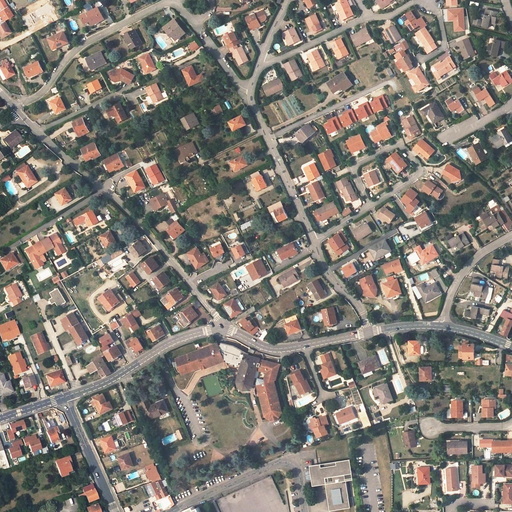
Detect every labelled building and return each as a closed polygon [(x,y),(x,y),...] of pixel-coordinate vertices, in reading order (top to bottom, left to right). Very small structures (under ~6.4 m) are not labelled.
[(348,0),(343,0),(338,3),(341,10),(340,11),(343,19),(355,13),(348,0)] [(0,10),(0,14),(4,21),(13,15),(7,6),(2,10),(0,10)] [(93,24),(103,18),(98,7),(87,12),(87,11),(81,14),(85,22),(90,19),(93,24)] [(448,20),(453,20),(454,31),(465,31),(464,7),(447,8),(448,20)] [(246,17),(251,27),(260,23),(259,22),(265,20),(267,17),(263,10),(246,17)] [(499,13),(488,10),(485,21),(480,20),(479,25),(490,28),(491,22),(496,23),(499,13)] [(412,12),(403,17),(413,31),(421,26),(423,29),(427,26),(422,18),(417,21),(412,12)] [(316,13),(306,18),(309,25),(311,24),(316,33),(324,29),(316,13)] [(176,40),(185,33),(175,19),(164,27),(172,37),(173,36),(176,40)] [(0,22),(0,32),(2,36),(10,32),(4,21),(0,22)] [(394,25),(386,30),(393,43),(402,38),(394,25)] [(285,32),(289,40),(291,39),(293,43),(301,40),(295,27),(285,32)] [(366,28),(351,35),(356,44),(371,37),(366,28)] [(425,28),(417,33),(426,47),(424,49),(427,54),(437,48),(434,43),(435,43),(425,28)] [(134,29),(125,35),(132,48),(141,42),(134,29)] [(224,39),(226,44),(228,47),(229,47),(236,43),(241,41),(239,37),(237,38),(233,31),(224,35),(226,38),(224,39)] [(64,32),(49,39),(54,49),(68,42),(64,32)] [(340,56),(348,52),(341,38),(331,42),(335,49),(336,49),(340,56)] [(469,38),(458,43),(459,47),(461,46),(466,59),(476,55),(469,38)] [(506,42),(496,39),(494,44),(489,43),(486,53),(497,56),(500,46),(505,47),(506,42)] [(238,47),(236,43),(229,47),(231,50),(233,50),(239,63),(248,58),(241,45),(238,47)] [(312,61),(316,69),(324,65),(317,49),(307,54),(311,62),(312,61)] [(101,51),(88,58),(93,69),(106,63),(101,51)] [(403,67),(404,68),(405,67),(407,70),(413,67),(411,64),(412,63),(407,55),(406,56),(403,51),(395,56),(398,61),(399,61),(400,61),(403,67)] [(155,69),(148,54),(139,59),(144,69),(142,70),(144,74),(146,73),(155,69)] [(449,56),(446,58),(447,59),(434,67),(439,76),(452,68),(452,67),(455,65),(449,56)] [(6,59),(0,62),(0,74),(3,80),(13,74),(6,59)] [(290,72),(293,80),(302,75),(294,59),(284,64),(288,73),(290,72)] [(38,61),(24,69),(28,76),(42,69),(38,61)] [(190,66),(181,71),(189,87),(198,82),(190,66)] [(421,89),(429,84),(421,71),(420,72),(418,67),(408,74),(412,80),(414,78),(416,82),(418,84),(414,87),(418,92),(421,89)] [(122,69),(111,72),(112,79),(116,82),(120,81),(119,80),(121,79),(130,84),(135,76),(122,69)] [(497,76),(495,72),(490,75),(495,84),(501,81),(503,86),(511,80),(511,78),(507,70),(497,76)] [(344,90),(352,84),(344,73),(329,83),(335,92),(342,87),(344,90)] [(279,79),(263,87),(267,96),(284,88),(279,79)] [(102,88),(98,80),(89,84),(91,88),(90,89),(92,94),(102,88)] [(163,99),(155,84),(145,89),(149,97),(151,96),(152,98),(151,99),(154,104),(163,99)] [(481,92),(479,87),(471,92),(477,102),(484,97),(487,102),(492,99),(486,89),(481,92)] [(369,100),(374,112),(391,105),(387,95),(383,97),(382,94),(369,100)] [(60,97),(51,101),(57,113),(65,109),(60,97)] [(451,97),(446,101),(452,111),(457,108),(460,112),(465,109),(459,100),(454,102),(451,97)] [(360,120),(373,113),(367,101),(354,108),(360,120)] [(435,103),(422,111),(425,115),(429,113),(435,123),(444,118),(435,103)] [(121,105),(108,111),(113,121),(117,119),(120,123),(128,119),(121,105)] [(218,105),(211,109),(214,116),(222,111),(218,105)] [(344,127),(358,120),(351,108),(338,115),(344,127)] [(199,124),(193,112),(180,119),(186,130),(199,124)] [(412,114),(403,119),(410,132),(409,134),(411,137),(422,131),(412,114)] [(241,115),(229,122),(234,130),(246,124),(241,115)] [(323,122),(328,134),(342,128),(336,116),(323,122)] [(82,119),(73,124),(75,127),(77,127),(81,135),(89,131),(82,119)] [(308,124),(295,134),(302,142),(314,132),(308,124)] [(392,132),(387,124),(372,131),(376,140),(392,132)] [(511,136),(507,128),(499,132),(500,133),(494,137),(500,147),(506,143),(510,149),(511,147),(511,136)] [(1,140),(9,150),(22,139),(14,129),(1,140)] [(360,134),(347,140),(351,149),(359,145),(360,147),(365,144),(360,134)] [(423,139),(415,149),(420,153),(427,160),(436,151),(423,139)] [(94,158),(101,154),(95,142),(82,149),(88,160),(93,157),(94,158)] [(186,161),(190,160),(188,156),(197,152),(191,142),(176,150),(182,162),(186,160),(186,161)] [(487,158),(479,143),(469,148),(477,163),(487,158)] [(332,157),(328,150),(320,154),(327,169),(337,164),(333,156),(332,157)] [(396,151),(387,159),(393,166),(391,167),(396,174),(407,165),(396,151)] [(118,153),(105,160),(111,171),(116,168),(117,170),(124,165),(118,153)] [(248,165),(243,156),(231,162),(235,170),(248,165)] [(157,162),(145,167),(153,185),(164,180),(157,162)] [(309,180),(320,175),(314,162),(305,166),(309,174),(307,175),(309,180)] [(455,169),(456,168),(448,163),(443,173),(452,177),(453,181),(462,179),(460,171),(458,170),(455,171),(455,169)] [(26,188),(34,183),(30,176),(32,175),(26,166),(17,173),(26,188)] [(130,178),(135,186),(142,182),(136,170),(127,175),(129,179),(130,178)] [(373,170),(364,174),(369,186),(379,181),(373,170)] [(267,186),(261,174),(260,175),(259,172),(251,175),(258,191),(267,186)] [(7,175),(0,178),(0,182),(1,184),(10,179),(7,175)] [(341,188),(346,199),(350,198),(351,200),(356,197),(350,183),(349,184),(345,176),(336,181),(339,189),(341,188)] [(317,179),(308,184),(315,200),(324,195),(317,179)] [(428,180),(422,188),(429,193),(431,192),(438,197),(443,189),(428,180)] [(410,187),(402,198),(410,204),(408,205),(406,208),(411,212),(420,201),(415,197),(418,194),(410,187)] [(63,204),(70,200),(66,193),(67,192),(65,188),(56,194),(63,204)] [(164,204),(170,215),(180,209),(174,198),(169,201),(165,193),(151,200),(156,209),(164,204)] [(274,212),(279,221),(288,217),(280,201),(269,207),(271,213),(274,212)] [(338,210),(334,201),(317,208),(321,218),(338,210)] [(348,207),(341,211),(344,216),(351,211),(348,207)] [(378,216),(381,218),(382,217),(385,219),(390,222),(395,214),(384,207),(378,216)] [(92,210),(75,220),(78,225),(86,220),(89,226),(98,221),(92,210)] [(425,211),(414,217),(421,230),(433,224),(425,211)] [(487,212),(482,215),(488,224),(493,222),(496,227),(505,222),(499,212),(490,216),(487,212)] [(176,221),(170,215),(163,218),(170,227),(168,229),(173,235),(175,233),(177,236),(185,229),(177,220),(176,221)] [(358,240),(372,231),(367,223),(353,232),(358,240)] [(113,235),(111,231),(101,236),(103,239),(107,247),(108,247),(115,243),(112,236),(113,235)] [(345,243),(344,243),(347,241),(342,231),(338,233),(339,234),(329,240),(338,255),(349,248),(346,243),(345,243)] [(455,237),(452,232),(447,235),(453,245),(457,242),(460,248),(471,242),(465,232),(455,237)] [(48,238),(40,242),(46,252),(62,243),(57,235),(48,239),(48,238)] [(103,249),(107,247),(103,239),(99,242),(103,249)] [(369,247),(373,257),(381,253),(382,254),(389,251),(383,240),(369,247)] [(146,251),(142,246),(143,245),(140,241),(136,244),(133,241),(127,245),(137,257),(146,251)] [(209,245),(214,256),(225,252),(220,241),(209,245)] [(276,249),(282,261),(298,253),(292,241),(276,249)] [(25,252),(30,261),(33,265),(40,260),(38,256),(46,252),(40,242),(33,246),(33,247),(25,252)] [(235,258),(245,255),(241,243),(231,247),(235,258)] [(439,253),(433,244),(423,250),(420,245),(415,248),(421,258),(427,255),(429,260),(439,253)] [(193,259),(199,267),(206,261),(196,247),(187,254),(192,260),(193,259)] [(50,259),(46,252),(38,256),(40,260),(42,263),(50,259)] [(11,254),(0,260),(6,270),(16,263),(11,254)] [(154,262),(155,261),(152,257),(143,264),(149,273),(158,266),(154,262)] [(499,258),(494,257),(491,269),(497,270),(496,275),(507,278),(509,266),(499,264),(499,258)] [(261,258),(245,265),(253,281),(268,274),(261,258)] [(386,274),(394,271),(395,273),(403,270),(399,258),(382,264),(386,274)] [(35,269),(43,265),(42,263),(40,260),(33,265),(35,269)] [(341,267),(346,276),(357,270),(352,261),(341,267)] [(96,271),(103,280),(112,273),(105,264),(96,271)] [(291,273),(294,271),(292,267),(277,276),(282,285),(294,279),(291,273)] [(432,279),(439,275),(436,268),(429,272),(432,279)] [(114,274),(118,278),(123,274),(119,270),(114,274)] [(133,283),(135,286),(141,281),(133,272),(127,277),(133,283)] [(166,277),(167,276),(164,272),(154,279),(161,288),(169,281),(166,277)] [(367,293),(376,295),(377,287),(376,284),(373,273),(361,277),(364,286),(366,285),(367,288),(367,293)] [(479,279),(473,278),(471,289),(476,290),(475,296),(486,298),(489,287),(478,284),(479,279)] [(394,294),(394,296),(400,294),(396,280),(384,283),(387,295),(394,294)] [(220,299),(225,295),(221,291),(224,289),(219,282),(211,287),(220,299)] [(423,295),(428,293),(431,297),(441,291),(435,282),(425,287),(422,282),(417,285),(423,295)] [(14,306),(21,302),(19,298),(21,296),(15,283),(5,288),(9,295),(12,301),(14,306)] [(310,289),(318,300),(326,295),(319,284),(310,289)] [(55,302),(58,307),(66,302),(58,288),(50,293),(52,297),(49,299),(52,304),(55,302)] [(179,293),(180,292),(177,288),(162,299),(169,308),(182,298),(179,293)] [(111,290),(100,298),(104,303),(105,302),(111,310),(121,302),(111,290)] [(33,301),(41,300),(39,293),(31,295),(33,301)] [(201,305),(197,299),(192,302),(197,308),(201,305)] [(233,316),(242,311),(238,304),(237,304),(234,299),(225,304),(229,311),(230,310),(233,316)] [(242,302),(237,304),(238,304),(242,311),(246,309),(242,302)] [(249,313),(256,309),(254,305),(247,309),(249,313)] [(490,309),(474,305),(472,311),(467,310),(465,316),(477,318),(478,313),(489,315),(490,309)] [(139,307),(128,313),(129,315),(127,317),(125,318),(130,327),(132,325),(136,331),(141,327),(136,317),(142,313),(139,307)] [(183,313),(181,312),(178,314),(182,320),(180,321),(184,326),(186,327),(191,323),(189,322),(198,315),(191,307),(183,313)] [(322,310),(326,325),(337,322),(333,307),(322,310)] [(79,323),(73,313),(61,320),(68,330),(70,329),(79,344),(89,338),(79,323)] [(257,330),(255,326),(257,324),(253,318),(251,319),(249,321),(246,317),(238,324),(241,327),(245,324),(253,334),(257,330)] [(511,325),(511,319),(508,318),(502,333),(508,335),(511,325)] [(0,338),(1,342),(19,335),(13,319),(0,324),(0,338)] [(285,324),(289,334),(302,329),(297,319),(285,324)] [(116,321),(110,324),(113,330),(120,327),(116,321)] [(150,330),(149,328),(145,331),(149,337),(151,337),(154,341),(165,334),(159,325),(150,330)] [(45,344),(41,332),(29,337),(37,354),(49,349),(47,344),(45,344)] [(459,346),(459,351),(475,352),(475,344),(469,344),(469,340),(464,341),(464,346),(459,346)] [(411,345),(411,353),(420,354),(420,341),(410,341),(410,345),(411,345)] [(102,347),(105,352),(113,347),(109,342),(102,347)] [(201,367),(206,365),(206,367),(223,361),(227,362),(228,366),(238,368),(238,366),(242,367),(242,369),(239,382),(239,384),(240,386),(241,388),(244,389),(246,389),(248,389),(250,388),(253,386),(255,377),(256,377),(266,417),(270,419),(280,417),(283,413),(275,381),(277,380),(276,379),(280,364),(264,360),(264,358),(262,353),(261,352),(256,350),(254,356),(248,354),(232,345),(219,343),(219,345),(217,345),(216,343),(175,359),(182,375),(201,367)] [(113,347),(105,352),(110,360),(120,355),(117,350),(119,349),(116,345),(113,347)] [(7,355),(13,375),(26,372),(20,351),(7,355)] [(331,360),(328,353),(321,355),(324,363),(322,364),(324,368),(327,377),(336,373),(331,360)] [(383,367),(379,356),(362,362),(366,372),(375,369),(375,370),(383,367)] [(101,358),(93,362),(87,366),(91,373),(97,369),(103,377),(112,372),(103,357),(101,358)] [(421,367),(421,371),(422,371),(423,380),(432,380),(431,367),(421,367)] [(301,371),(292,376),(302,395),(309,391),(306,384),(307,383),(305,379),(301,371)] [(64,382),(61,373),(54,375),(53,373),(46,375),(49,385),(56,383),(56,384),(64,382)] [(4,384),(3,380),(4,379),(2,375),(0,376),(0,394),(12,391),(9,383),(4,384)] [(22,380),(25,388),(35,385),(32,376),(22,380)] [(390,383),(380,387),(386,403),(396,399),(390,383)] [(356,405),(363,402),(357,388),(350,391),(356,405)] [(107,403),(104,394),(100,395),(99,394),(94,396),(95,400),(93,401),(95,406),(97,405),(101,413),(112,409),(109,402),(107,403)] [(132,409),(127,398),(125,399),(126,400),(123,401),(127,411),(132,409)] [(141,401),(148,419),(168,411),(163,400),(151,405),(148,398),(141,401)] [(493,399),(481,399),(482,416),(492,416),(492,408),(494,408),(493,399)] [(451,400),(451,406),(451,409),(453,409),(454,417),(462,416),(461,400),(451,400)] [(340,424),(356,418),(351,406),(347,408),(347,409),(342,411),(336,413),(340,424)] [(371,425),(366,411),(362,412),(360,414),(365,427),(371,425)] [(314,429),(317,437),(328,434),(325,425),(328,424),(326,416),(319,418),(319,419),(317,420),(316,417),(311,419),(312,422),(311,423),(311,424),(312,428),(313,429),(314,429)] [(14,438),(12,433),(24,429),(22,420),(7,425),(9,429),(5,431),(8,440),(14,438)] [(58,433),(56,427),(46,432),(52,443),(58,440),(55,435),(58,433)] [(416,448),(413,432),(403,434),(405,449),(416,448)] [(24,446),(27,446),(29,453),(40,449),(35,434),(22,438),(24,446)] [(102,439),(103,444),(105,443),(108,451),(116,448),(112,435),(102,439)] [(9,467),(8,465),(0,436),(0,460),(2,466),(3,470),(9,467)] [(9,459),(20,456),(17,446),(22,445),(20,439),(10,442),(11,447),(6,448),(9,459)] [(511,439),(503,440),(503,439),(492,439),(492,451),(511,450),(511,439)] [(454,443),(447,443),(447,453),(467,453),(466,441),(458,441),(454,442),(454,443)] [(119,457),(120,461),(122,460),(125,468),(133,466),(129,453),(119,457)] [(71,465),(68,457),(55,462),(61,477),(67,475),(66,472),(70,471),(69,466),(71,465)] [(351,458),(313,464),(315,479),(327,477),(328,482),(330,482),(330,486),(328,486),(330,502),(331,502),(331,503),(331,504),(331,505),(332,505),(332,506),(332,507),(333,507),(334,508),(335,508),(338,508),(339,508),(355,505),(354,496),(350,496),(347,479),(343,479),(342,474),(352,473),(353,473),(351,458)] [(155,467),(153,463),(146,466),(148,470),(147,471),(151,480),(155,478),(157,481),(162,479),(156,467),(155,467)] [(482,465),(473,466),(473,483),(472,483),(472,487),(481,487),(481,483),(486,483),(486,474),(482,474),(482,465)] [(511,465),(496,465),(496,476),(505,476),(505,475),(508,475),(508,476),(511,476),(511,465)] [(446,489),(452,489),(452,491),(457,490),(456,468),(445,469),(446,489)] [(416,469),(416,478),(419,478),(419,485),(428,485),(427,469),(416,469)] [(286,511),(269,474),(214,500),(219,511),(286,511)] [(169,494),(163,480),(157,483),(160,489),(158,490),(159,493),(156,494),(158,499),(164,497),(169,494)] [(117,490),(125,487),(123,482),(115,485),(117,490)] [(511,483),(504,483),(503,503),(511,503),(511,483)] [(82,489),(84,492),(78,495),(78,497),(82,496),(83,497),(85,496),(88,502),(97,499),(91,485),(82,489)]
